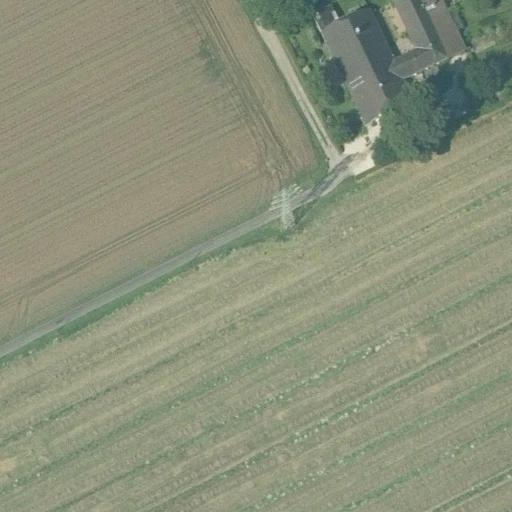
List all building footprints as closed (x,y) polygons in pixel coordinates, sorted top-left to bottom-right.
[(439,0),(399,0),(397,1),(421,51),(429,70),(440,65),(448,61),(435,34),(452,26),(439,0)] [(331,9),(313,18),(322,36),(340,28),(331,9)] [(340,28),(322,36),(346,85),(364,76),(368,83),(376,79),(379,85),(401,74),(393,59),(371,13),(340,28)] [(452,26),(435,34),(448,61),(465,53),(452,26)] [(401,74),(379,85),(376,79),(368,83),(364,76),(346,85),(366,127),(414,105),(408,92),(403,82),(429,70),(421,51),(407,58),(404,53),(393,59),(401,74)] [(429,70),(403,82),(408,92),(445,75),(440,65),(429,70)]
